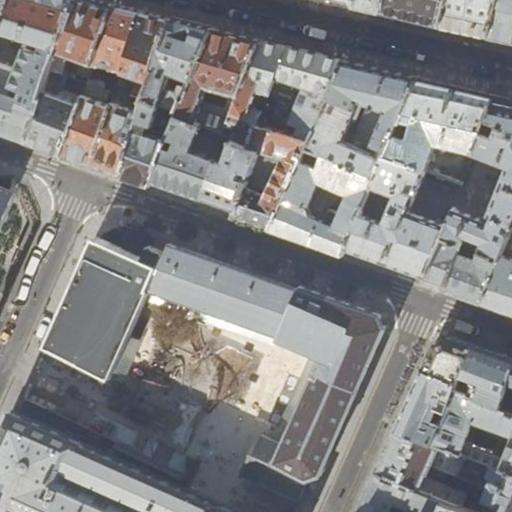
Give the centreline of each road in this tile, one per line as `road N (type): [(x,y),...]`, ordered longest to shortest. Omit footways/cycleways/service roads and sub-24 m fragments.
road 1 (residential): [(427,303),(0,151)]
road 2 (residential): [(511,64),(221,0)]
road 3 (residential): [(334,511),(427,303)]
